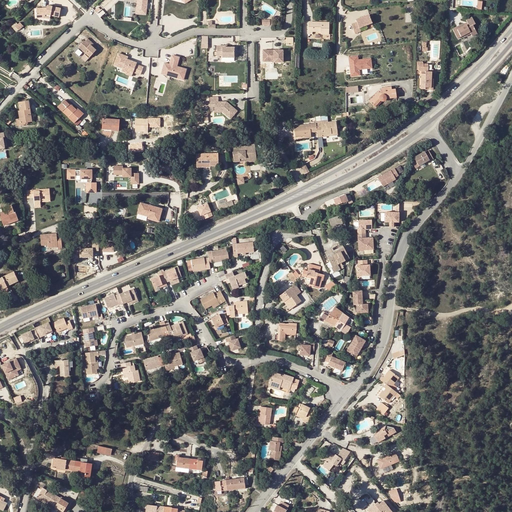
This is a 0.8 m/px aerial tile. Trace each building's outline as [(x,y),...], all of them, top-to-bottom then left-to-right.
[(146,11),(147,0),(135,0),(138,0),(137,10),(146,11)] [(44,15),(50,16),(58,18),(60,9),(46,6),(46,8),(35,9),(36,19),(44,18),(44,15)] [(369,14),(356,19),(357,22),(351,24),(355,33),(361,31),(359,27),(372,22),(369,14)] [(452,29),(456,38),(463,34),(464,34),(464,32),(468,29),(470,33),(472,36),(477,33),(473,25),(475,24),(472,17),(466,20),(468,24),(464,26),(462,23),(452,29)] [(308,21),(308,34),(312,35),(313,32),(320,32),(320,34),(329,34),(329,31),(329,24),(329,22),(308,21)] [(78,47),(85,53),(90,57),(96,50),(92,47),(93,45),(87,39),(84,42),(83,41),(78,47)] [(222,47),(217,47),(216,53),(213,53),(213,56),(217,56),(217,57),(222,57),(222,58),(234,58),(234,48),(222,48),(222,47)] [(283,51),(262,51),(262,61),(274,61),(274,63),(274,64),(283,63),(283,51)] [(118,53),(113,64),(122,68),(121,70),(125,72),(128,71),(132,73),(132,72),(139,75),(142,68),(135,65),(136,63),(130,61),(129,62),(125,60),(127,57),(118,53)] [(179,58),(172,56),(169,65),(164,64),(161,75),(183,81),(186,70),(176,67),(179,58)] [(357,56),(348,57),(350,76),(359,75),(359,69),(371,68),(370,58),(357,60),(357,56)] [(418,71),(421,71),(428,71),(428,65),(423,64),(422,62),(418,63),(418,71)] [(428,71),(421,71),(420,89),(425,89),(425,87),(431,87),(431,79),(431,72),(428,72),(428,71)] [(425,87),(425,89),(432,89),(433,79),(431,79),(431,87),(425,87)] [(379,91),(370,101),(374,106),(380,100),(381,102),(384,101),(385,101),(386,100),(387,98),(396,97),(395,89),(391,89),(391,87),(383,88),(383,90),(379,91)] [(218,98),(208,98),(208,103),(214,103),(214,107),(214,111),(221,111),(222,113),(230,120),(237,112),(225,103),(218,103),(218,98)] [(75,110),(76,109),(70,103),(69,104),(65,100),(58,107),(73,123),(81,116),(75,110)] [(16,119),(16,125),(26,113),(30,108),(29,105),(18,106),(20,119),(16,119)] [(28,122),(29,122),(32,122),(30,114),(30,108),(26,113),(16,125),(16,126),(26,124),(26,122),(28,122)] [(103,115),(102,129),(112,130),(111,131),(118,131),(119,120),(106,118),(106,115),(103,115)] [(317,135),(321,134),(337,133),(336,121),(328,122),(321,123),(321,126),(316,126),(316,131),(317,135)] [(148,132),(148,123),(135,123),(135,127),(140,128),(140,132),(148,132)] [(295,137),(304,136),(310,135),(310,132),(309,124),(294,126),(295,137)] [(254,145),(244,146),(244,158),(245,162),(252,161),(252,158),(255,158),(254,145)] [(233,159),(244,158),(244,146),(238,146),(238,152),(232,153),(233,159)] [(416,161),(413,163),(416,168),(419,166),(429,160),(430,161),(434,159),(429,150),(425,152),(425,151),(414,157),(416,161)] [(196,154),(196,165),(210,164),(210,166),(218,165),(218,153),(196,154)] [(114,167),(114,175),(123,175),(123,177),(131,177),(131,185),(139,185),(139,174),(131,174),(131,169),(123,169),(123,167),(114,167)] [(92,171),(68,171),(68,180),(76,180),(76,177),(81,177),(81,180),(87,180),(87,193),(96,193),(96,183),(92,183),(90,183),(90,180),(92,180),(92,171)] [(395,174),(379,183),(381,185),(380,186),(380,187),(383,192),(396,185),(395,184),(399,181),(395,174)] [(34,198),(35,206),(40,205),(40,202),(40,200),(40,197),(45,196),(45,200),(50,200),(50,188),(27,190),(27,198),(34,198)] [(349,201),(347,195),(335,200),(338,206),(349,201)] [(232,200),(218,205),(220,210),(234,205),(233,202),(232,200)] [(197,206),(201,216),(204,215),(206,218),(214,215),(208,202),(197,206)] [(162,209),(140,203),(137,214),(148,217),(148,219),(159,222),(162,209)] [(11,205),(8,206),(15,218),(18,218),(16,211),(14,212),(11,205)] [(0,212),(0,215),(3,223),(15,218),(8,206),(4,207),(5,211),(0,212)] [(400,213),(384,213),(384,223),(389,223),(390,228),(394,228),(394,223),(400,223),(400,213)] [(343,224),(342,216),(330,218),(331,226),(343,224)] [(358,230),(358,234),(365,234),(365,230),(372,229),(372,221),(358,222),(359,230),(358,230)] [(41,234),(42,245),(48,245),(57,244),(57,247),(58,249),(62,249),(61,236),(57,237),(56,233),(41,234)] [(365,234),(358,234),(359,251),(374,250),(373,239),(366,239),(365,234)] [(80,248),(80,257),(93,257),(93,250),(99,251),(99,243),(93,242),(93,248),(80,248)] [(253,242),(233,244),(234,254),(237,254),(237,253),(242,252),(245,252),(254,251),(253,242)] [(103,244),(103,252),(113,253),(114,245),(103,244)] [(344,247),(334,252),(326,256),(332,267),(331,267),(334,273),(340,270),(338,265),(349,259),(344,247)] [(227,248),(211,251),(213,262),(229,259),(227,248)] [(193,270),(206,268),(204,261),(204,258),(191,260),(193,270)] [(366,265),(366,261),(357,261),(358,265),(356,265),(356,276),(369,275),(369,265),(366,265)] [(311,276),(310,279),(308,286),(320,288),(322,281),(323,281),(324,275),(319,274),(321,267),(309,264),(308,271),(303,270),(302,277),(305,277),(306,275),(311,276)] [(169,281),(177,278),(181,276),(177,266),(165,271),(169,281)] [(0,278),(0,286),(1,289),(7,286),(10,285),(18,281),(14,272),(0,278)] [(245,272),(233,276),(228,278),(230,281),(232,287),(238,285),(246,282),(244,278),(247,277),(245,272)] [(291,272),(288,275),(295,284),(299,282),(296,278),(292,273),(291,272)] [(166,282),(163,276),(160,277),(159,275),(151,278),(154,286),(159,285),(162,283),(163,286),(167,285),(166,282)] [(332,282),(325,287),(329,292),(336,288),(332,282)] [(295,284),(279,296),(282,300),(284,299),(292,308),(301,301),(297,295),(301,292),(295,284)] [(119,294),(123,303),(123,304),(128,302),(137,298),(133,289),(119,294)] [(225,300),(220,291),(217,293),(220,300),(222,303),(225,300)] [(362,305),(361,291),(352,292),(353,306),(356,306),(357,314),(368,313),(367,305),(362,305)] [(213,292),(200,299),(205,309),(211,305),(218,302),(214,294),(213,292)] [(119,294),(114,296),(114,294),(104,298),(108,308),(112,306),(118,304),(118,305),(123,303),(119,294)] [(284,299),(282,300),(290,310),(292,308),(284,299)] [(247,301),(233,302),(234,305),(230,305),(231,316),(235,316),(235,313),(247,313),(247,301)] [(96,304),(81,308),(83,318),(94,316),(94,317),(98,316),(96,304)] [(325,321),(334,326),(343,313),(334,307),(331,312),(330,312),(328,316),(326,320),(325,321)] [(215,327),(224,322),(228,321),(226,315),(221,317),(220,313),(211,318),(215,327)] [(343,313),(334,326),(346,335),(350,327),(349,326),(345,324),(349,318),(343,313)] [(64,318),(53,323),(57,333),(68,328),(68,330),(73,328),(69,320),(65,322),(64,318)] [(161,326),(148,331),(151,341),(165,336),(165,338),(169,337),(166,328),(165,324),(164,321),(160,322),(161,326)] [(170,328),(170,326),(168,323),(165,324),(166,328),(169,337),(170,339),(179,336),(178,335),(182,334),(183,335),(188,334),(184,321),(179,323),(179,324),(170,328)] [(48,322),(39,326),(40,328),(36,330),(36,331),(39,338),(44,336),(43,334),(52,330),(48,322)] [(288,324),(279,323),(278,335),(278,340),(285,341),(285,334),(296,335),(297,323),(289,323),(288,324)] [(84,333),(86,347),(95,346),(94,340),(93,332),(95,331),(94,327),(83,329),(84,333)] [(144,343),(141,330),(137,331),(137,333),(126,335),(124,339),(126,347),(144,343)] [(31,331),(21,335),(25,343),(34,339),(35,340),(39,338),(36,331),(32,333),(31,331)] [(230,344),(229,345),(231,350),(240,347),(237,338),(235,338),(234,335),(225,338),(226,342),(228,341),(228,343),(230,342),(230,344)] [(365,341),(355,336),(346,353),(355,358),(365,341)] [(315,343),(311,341),(310,345),(301,344),(300,354),(310,355),(310,351),(314,351),(315,343)] [(196,345),(189,348),(194,360),(203,357),(201,352),(200,353),(199,351),(200,350),(200,348),(197,348),(196,345)] [(94,352),(85,353),(88,374),(97,373),(96,369),(95,361),(95,356),(105,355),(105,350),(98,351),(94,352)] [(167,360),(163,361),(166,370),(170,369),(169,367),(174,366),(182,364),(179,352),(166,356),(167,360)] [(333,353),(329,352),(325,361),(329,363),(328,365),(342,371),(345,363),(331,357),(333,353)] [(15,358),(0,365),(7,380),(15,376),(12,369),(19,366),(15,358)] [(158,358),(144,362),(147,372),(161,368),(158,358)] [(59,360),(54,361),(55,365),(59,365),(60,376),(69,376),(69,371),(68,360),(59,360)] [(130,362),(121,363),(122,367),(124,367),(125,375),(124,375),(125,379),(128,379),(130,385),(141,383),(138,370),(135,370),(134,365),(131,366),(130,362)] [(399,377),(389,370),(386,373),(388,374),(384,378),(383,377),(382,376),(380,379),(386,384),(391,388),(393,385),(399,377)] [(281,385),(290,388),(293,378),(294,377),(284,374),(284,375),(283,376),(281,376),(281,374),(273,372),(270,383),(280,387),(281,385)] [(300,380),(293,378),(290,388),(290,389),(295,391),(296,388),(297,388),(300,380)] [(382,394),(381,393),(379,396),(388,403),(394,396),(397,393),(395,391),(391,388),(386,384),(383,387),(385,389),(384,391),(382,394)] [(314,410),(299,403),(297,407),(296,406),(292,414),(309,422),(314,410)] [(382,403),(377,410),(384,415),(389,408),(382,403)] [(260,414),(262,415),(262,418),(261,424),(270,425),(272,408),(261,407),(260,414)] [(387,434),(388,436),(396,432),(394,428),(386,426),(385,429),(383,430),(382,428),(379,430),(374,436),(378,442),(385,438),(384,436),(387,434)] [(378,442),(374,436),(369,439),(373,446),(378,443),(378,442)] [(280,460),(281,452),(279,451),(280,446),(282,446),(282,442),(283,443),(284,438),(272,437),(272,441),(270,441),(269,450),(273,451),(272,454),(271,454),(270,459),(280,460)] [(99,446),(97,453),(111,456),(112,449),(99,446)] [(327,451),(322,458),(321,459),(325,463),(323,466),(329,470),(334,464),(336,466),(339,462),(340,461),(342,459),(343,460),(344,460),(349,453),(349,452),(342,449),(338,456),(335,454),(334,456),(327,451)] [(377,458),(380,468),(400,461),(397,451),(377,458)] [(159,453),(151,452),(150,460),(158,461),(159,453)] [(176,467),(189,469),(190,459),(177,457),(176,467)] [(52,467),(73,471),(74,461),(54,458),(52,467)] [(203,461),(190,459),(189,469),(201,470),(203,461)] [(81,462),(74,461),(73,471),(85,473),(85,476),(90,477),(92,463),(87,463),(87,461),(81,460),(81,462)] [(244,478),(228,480),(226,480),(227,490),(245,488),(244,478)] [(227,490),(226,480),(215,482),(216,491),(227,490)] [(42,499),(49,503),(54,494),(43,488),(41,490),(38,488),(35,493),(34,496),(37,498),(38,496),(42,499)] [(76,498),(86,502),(88,498),(86,497),(79,493),(76,498)] [(60,498),(54,494),(49,503),(55,507),(60,510),(59,511),(63,511),(68,503),(66,502),(67,500),(61,497),(60,498)] [(377,502),(368,511),(392,511),(383,501),(379,504),(377,502)] [(285,511),(289,505),(283,502),(281,507),(277,505),(273,511),(285,511)]
